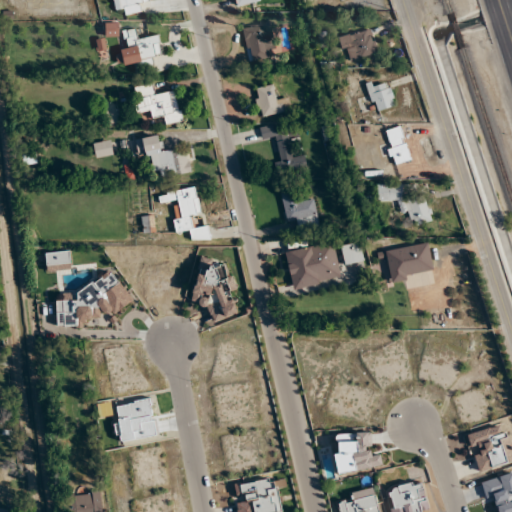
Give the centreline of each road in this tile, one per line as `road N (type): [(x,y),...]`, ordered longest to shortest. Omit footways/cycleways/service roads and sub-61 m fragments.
road 1 (residential): [(193,0),(311,511)]
road 2 (residential): [(511,326),(403,0)]
road 3 (residential): [(203,511),(171,347)]
